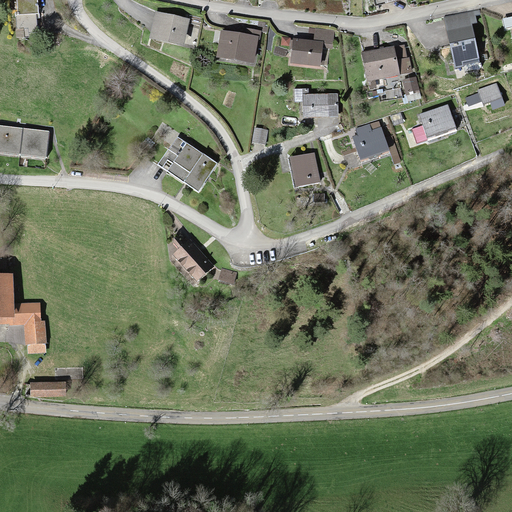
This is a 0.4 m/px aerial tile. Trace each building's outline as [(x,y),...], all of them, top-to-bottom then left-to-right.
[(19,0),(19,36),(36,36),(36,0),(19,0)] [(186,20),(153,13),(147,38),(181,46),(186,20)] [(469,17),(444,23),(453,69),(474,64),(466,23),(470,22),(469,17)] [(242,36),(218,32),(214,59),(250,65),(255,33),(243,31),(242,36)] [(313,41),(290,39),(288,63),(316,65),(317,47),(330,48),(332,34),(314,31),(313,41)] [(388,48),(358,53),(362,80),(392,75),(388,48)] [(494,86),(476,91),(480,103),(498,98),(494,86)] [(336,95),(301,95),(301,119),(336,119),(336,95)] [(446,106),(419,114),(425,136),(452,128),(446,106)] [(49,133),(0,127),(0,154),(45,160),(49,133)] [(357,135),(351,137),(359,160),(386,151),(378,128),(368,131),(367,127),(355,131),(357,135)] [(266,132),(252,130),(250,142),(264,144),(266,132)] [(215,164),(184,143),(174,158),(193,171),(186,181),(198,189),(215,164)] [(312,152),(287,158),(294,185),(319,180),(312,152)] [(13,302),(13,274),(0,273),(0,324),(27,325),(27,354),(47,354),(47,323),(41,323),(41,302),(13,302)] [(67,382),(31,383),(31,396),(67,395),(67,382)]
